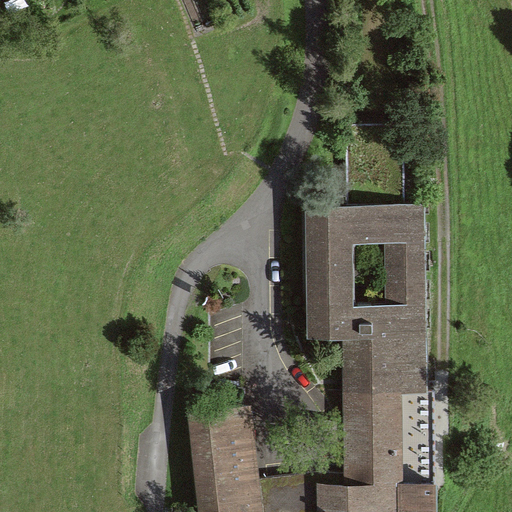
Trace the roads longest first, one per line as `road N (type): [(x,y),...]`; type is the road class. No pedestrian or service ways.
road 1 (residential): [(314,0),(319,28),(290,152),(178,296),(157,511)]
road 2 (unknown): [(290,152),(275,312),(288,434)]
